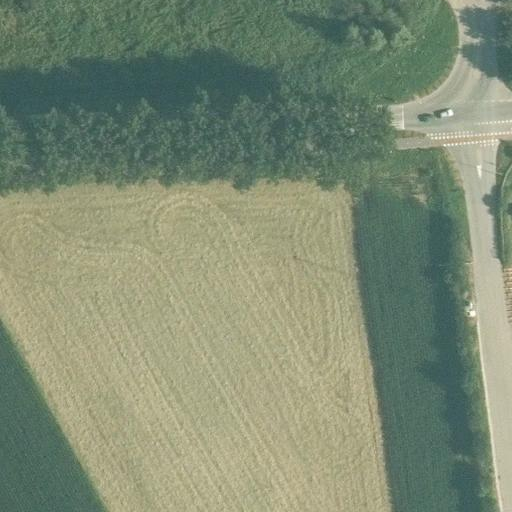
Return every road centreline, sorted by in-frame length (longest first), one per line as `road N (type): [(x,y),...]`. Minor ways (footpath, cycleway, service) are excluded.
road 1 (tertiary): [(264,130),(0,138)]
road 2 (tertiary): [(264,130),(476,113)]
